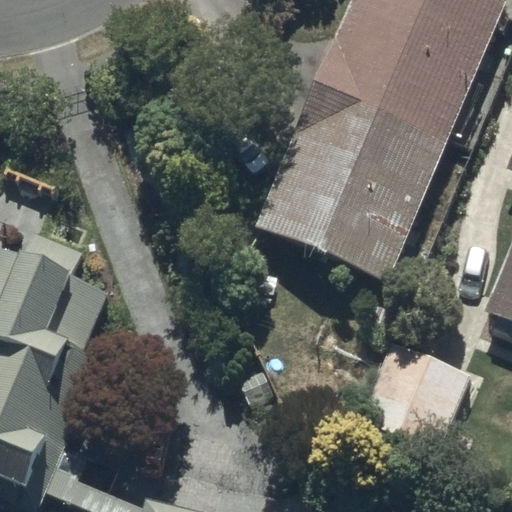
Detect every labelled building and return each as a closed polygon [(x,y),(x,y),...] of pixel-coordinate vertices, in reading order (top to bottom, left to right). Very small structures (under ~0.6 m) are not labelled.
[(352,0),(315,87),(448,144),(508,5),(497,0),(352,0)] [(315,87),(255,227),(388,284),(448,144),(315,87)] [(511,161),(507,173),(511,175),(511,249),(486,314),(511,325),(511,161)] [(0,501),(26,511),(41,511),(103,362),(85,355),(109,296),(72,281),(83,256),(36,237),(26,260),(0,248),(0,501)] [(439,456),(471,378),(391,346),(359,424),(439,456)] [(191,511),(147,501),(144,511),(191,511)]
